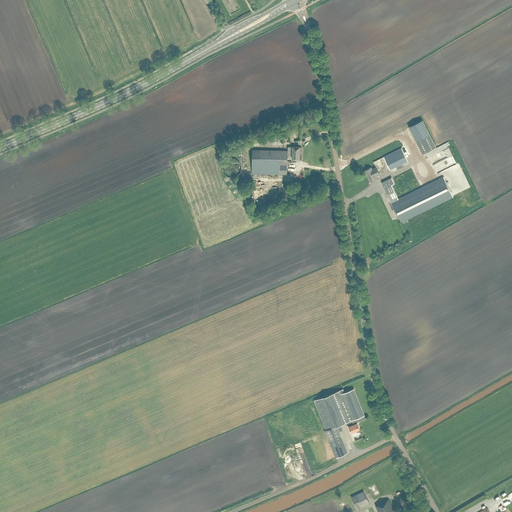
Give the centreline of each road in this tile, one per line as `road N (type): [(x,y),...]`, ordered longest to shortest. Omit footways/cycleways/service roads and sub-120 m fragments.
road 1 (unclassified): [(436,511),(374,386),(306,22)]
road 2 (primary): [(0,147),(217,43)]
road 3 (track): [(394,435),(230,511)]
